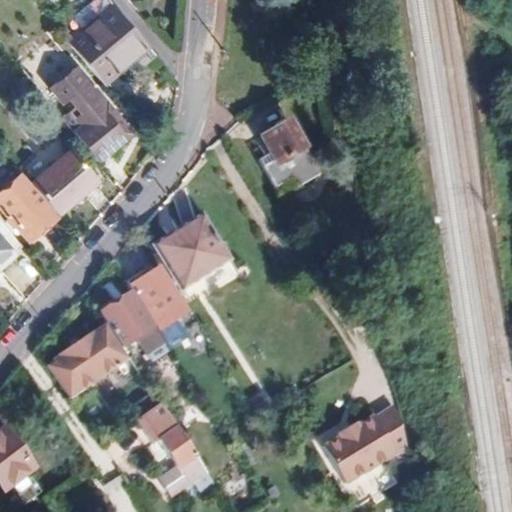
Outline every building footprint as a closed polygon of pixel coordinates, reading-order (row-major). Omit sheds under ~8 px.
[(139,49),(105,11),(74,40),(71,37),(59,47),(96,87),(139,49)] [(58,120),(69,132),(94,161),(128,132),(71,68),(46,90),(59,105),(65,100),(71,108),(58,120)] [(292,196),(314,183),(282,130),(255,146),(264,161),(256,166),(273,194),(286,186),(292,196)] [(29,181),(55,212),(93,179),(66,149),(29,181)] [(52,215),(43,204),(16,173),(0,187),(0,211),(25,240),(52,215)] [(279,204),(292,196),(286,186),(273,194),(279,204)] [(200,216),(152,248),(181,290),(228,259),(200,216)] [(0,257),(17,242),(0,222),(0,257)] [(152,263),(124,283),(152,325),(154,324),(162,336),(179,325),(171,313),(181,307),(152,263)] [(218,289),(237,276),(229,263),(209,277),(218,289)] [(157,341),(126,295),(97,315),(120,349),(125,346),(129,351),(136,346),(141,352),(157,341)] [(124,360),(100,326),(43,366),(69,400),(124,360)] [(204,476),(175,431),(157,404),(133,422),(149,447),(156,442),(167,460),(174,473),(159,484),(169,499),(204,476)] [(387,404),(383,407),(369,417),(367,415),(351,426),(348,423),(332,434),(334,437),(318,448),(342,484),(402,444),(387,404)] [(0,427),(0,484),(2,487),(10,481),(26,501),(40,489),(34,481),(38,479),(28,467),(34,462),(4,425),(0,427)]
